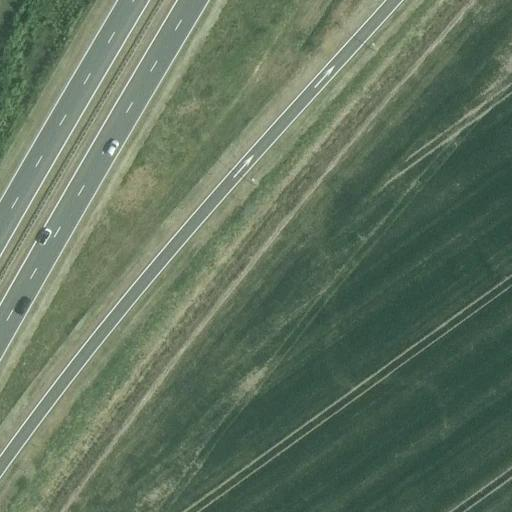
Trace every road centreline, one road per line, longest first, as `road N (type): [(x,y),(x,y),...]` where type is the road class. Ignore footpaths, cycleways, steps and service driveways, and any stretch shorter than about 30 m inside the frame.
road 1 (trunk): [(0,472),(244,159),(388,0)]
road 2 (trunk): [(0,331),(196,0)]
road 3 (trunk): [(135,0),(0,228)]
